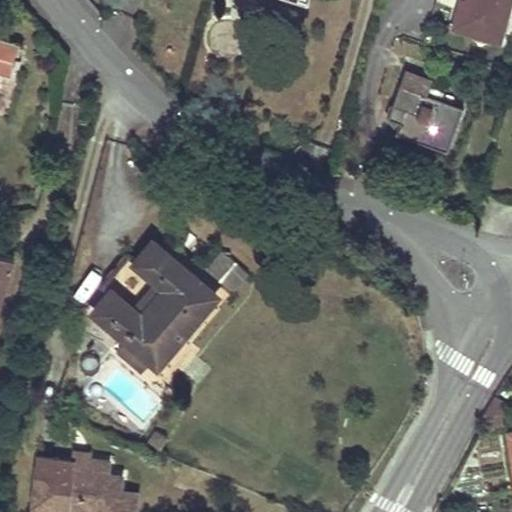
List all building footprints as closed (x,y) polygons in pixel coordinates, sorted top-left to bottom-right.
[(511,0),(471,0),(475,1),(471,13),(458,9),(453,27),(500,41),(511,0)] [(475,1),(471,0),(460,0),(458,9),(471,13),(475,1)] [(19,43),(0,37),(0,69),(11,73),(19,43)] [(436,68),(423,63),(409,58),(389,117),(400,121),(397,131),(449,150),(463,106),(427,93),(436,68)] [(135,308),(124,299),(112,289),(95,310),(127,336),(116,350),(142,371),(146,366),(161,378),(250,272),(223,248),(206,268),(181,249),(174,256),(153,240),(136,260),(159,280),(135,308)] [(0,307),(16,253),(0,248),(0,307)] [(90,451),(76,449),(74,460),(85,461),(85,457),(89,458),(90,451)] [(70,511),(71,511),(85,511),(98,511),(99,504),(117,507),(120,487),(121,474),(108,472),(110,461),(89,458),(85,457),(85,461),(74,460),(57,457),(39,455),(33,510),(49,511),(70,511)] [(135,511),(139,490),(120,487),(117,507),(99,504),(98,511),(135,511)]
